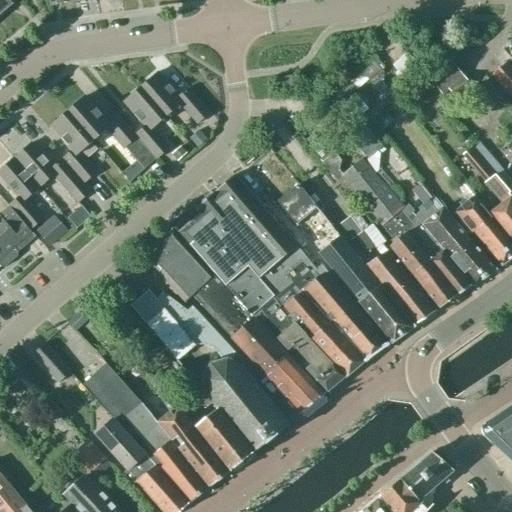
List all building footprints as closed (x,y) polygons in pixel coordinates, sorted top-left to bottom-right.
[(0,0),(0,13),(12,3),(9,0),(0,0)] [(511,69),(507,63),(492,76),(510,97),(511,95),(511,69)] [(454,66),(432,84),(441,95),(448,89),(455,99),(471,86),(454,66)] [(178,95),(158,70),(140,86),(165,116),(178,104),(196,124),(209,112),(188,88),(178,95)] [(291,76),(279,77),(281,89),(293,88),(291,76)] [(491,77),(480,87),(496,105),(507,95),(491,77)] [(140,86),(122,102),(143,126),(135,134),(134,134),(135,135),(136,136),(155,159),(169,147),(152,127),(165,116),(140,86)] [(382,146),(362,123),(357,116),(371,105),(359,91),(341,106),(340,105),(337,108),(355,129),(345,137),(363,158),(366,155),(368,158),(382,146)] [(92,139),(106,128),(123,147),(136,136),(135,135),(134,134),(135,134),(113,108),(104,116),(86,95),(67,111),(92,139)] [(83,182),(96,171),(79,151),(92,139),(67,111),(51,125),(72,150),(62,158),(83,182)] [(206,140),(198,131),(189,139),(197,148),(206,140)] [(39,186),(52,175),(77,202),(90,191),(83,182),(62,158),(53,166),(32,141),(14,157),(39,186)] [(471,147),(462,156),(502,204),(490,213),(511,240),(511,181),(480,143),(473,149),(471,147)] [(171,154),(177,161),(186,153),(180,146),(171,154)] [(361,160),(343,175),(339,170),(341,161),(333,152),(321,162),(352,200),(358,195),(392,237),(397,233),(400,237),(389,246),(440,309),(471,287),(441,252),(430,261),(406,233),(413,226),(401,211),(404,208),(403,208),(361,160)] [(0,175),(18,197),(8,205),(29,229),(42,217),(26,198),(39,186),(14,157),(0,169),(0,175)] [(202,214),(199,216),(345,378),(387,345),(331,276),(322,265),(317,268),(286,231),(285,232),(233,174),(196,208),(202,214)] [(420,183),(412,190),(422,203),(428,198),(430,197),(420,183)] [(465,183),(441,203),(451,215),(453,213),(471,234),(476,230),(504,263),(511,257),(511,243),(474,198),(476,196),(465,183)] [(298,184),(277,201),(295,224),(316,207),(298,184)] [(404,208),(401,211),(413,226),(417,231),(416,232),(431,249),(438,244),(474,286),(495,270),(451,215),(441,203),(437,198),(432,203),(428,198),(422,203),(420,204),(423,208),(414,215),(412,213),(414,211),(408,204),(403,208),(404,208)] [(29,229),(8,205),(0,212),(0,249),(11,261),(17,256),(17,252),(36,236),(29,229)] [(352,218),(335,232),(341,239),(364,267),(412,327),(434,312),(381,245),(385,242),(357,208),(349,214),(352,218)] [(36,231),(50,247),(67,231),(53,215),(36,231)] [(199,216),(178,233),(252,314),(252,313),(327,393),(345,378),(199,216)] [(184,301),(191,294),(300,414),(324,394),(251,316),(172,229),(142,256),(184,301)] [(341,239),(321,256),(391,342),(412,327),(364,267),(341,239)] [(0,266),(1,265),(5,266),(11,261),(0,249),(0,266)] [(217,352),(220,356),(222,360),(224,359),(228,359),(232,361),(233,354),(234,354),(235,353),(191,305),(186,310),(161,291),(157,295),(154,297),(147,288),(128,303),(176,361),(194,345),(204,345),(212,348),(217,352)] [(44,344),(32,354),(58,383),(70,372),(44,344)] [(232,361),(228,359),(224,359),(222,360),(217,361),(212,363),(209,365),(206,370),(203,376),(202,381),(207,395),(218,408),(254,451),(287,424),(242,367),(237,364),(232,361)] [(209,488),(160,425),(141,402),(106,364),(84,384),(117,422),(122,418),(152,453),(147,458),(189,503),(209,488)] [(7,379),(22,395),(34,384),(18,368),(7,379)] [(170,397),(164,390),(157,395),(170,417),(160,425),(209,488),(229,471),(194,428),(170,397)] [(482,427),(481,431),(481,432),(482,434),(511,462),(511,404),(487,421),(482,426),(482,427)] [(229,471),(252,452),(216,409),(194,428),(229,471)] [(136,481),(164,511),(178,511),(189,503),(147,458),(112,420),(95,435),(126,470),(122,475),(131,486),(136,481)] [(70,459),(81,472),(85,476),(64,496),(79,511),(117,511),(90,482),(110,464),(89,441),(78,451),(70,459)] [(437,451),(432,455),(430,454),(380,497),(381,498),(393,511),(425,511),(428,509),(424,506),(419,501),(452,472),(457,467),(437,451)] [(0,511),(30,511),(0,475),(0,511)] [(391,511),(380,499),(381,498),(380,497),(362,511),(391,511)]
